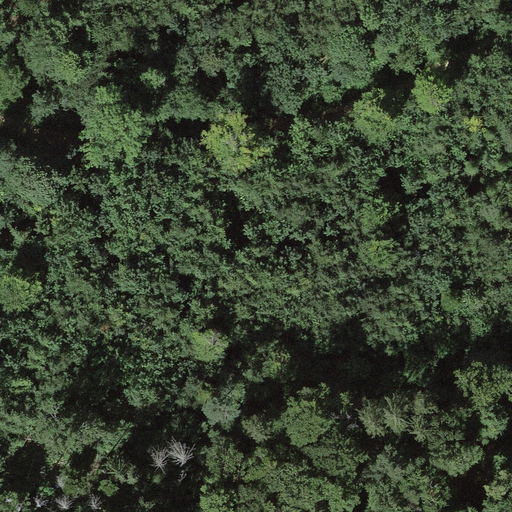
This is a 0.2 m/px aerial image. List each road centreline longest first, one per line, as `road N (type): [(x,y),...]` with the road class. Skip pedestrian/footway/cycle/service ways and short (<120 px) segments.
road 1 (track): [(511,30),(362,104),(298,122),(98,144),(35,137),(0,123)]
road 2 (track): [(0,489),(301,390),(511,391)]
